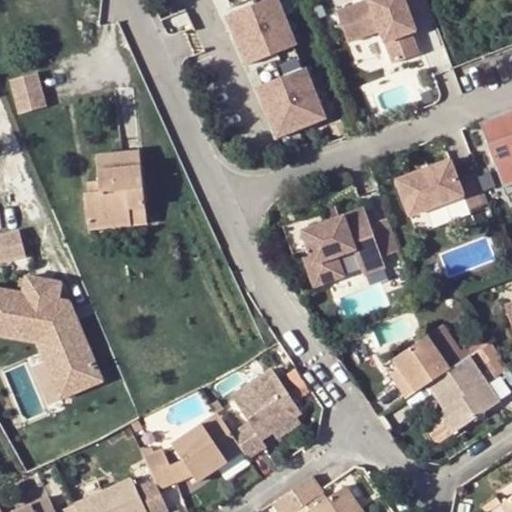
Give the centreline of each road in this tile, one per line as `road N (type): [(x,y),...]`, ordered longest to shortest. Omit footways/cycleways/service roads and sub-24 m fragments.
road 1 (residential): [(218,194),(511,88)]
road 2 (residential): [(128,0),(218,194)]
road 3 (residential): [(218,194),(302,344)]
road 4 (residential): [(234,511),(362,423)]
road 5 (residential): [(412,499),(511,430)]
